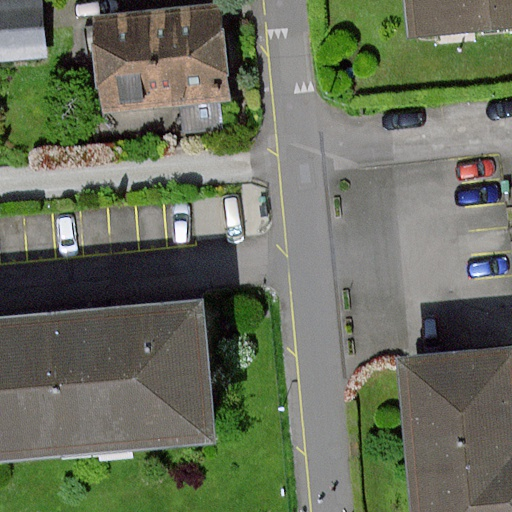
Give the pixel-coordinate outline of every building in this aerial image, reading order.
[(0,0),(0,52),(54,52),(52,0),(0,0)] [(511,14),(511,0),(426,0),(429,23),(511,14)] [(225,95),(214,6),(96,21),(108,110),(225,95)] [(0,323),(0,456),(212,438),(200,305),(120,312),(0,323)] [(511,511),(511,369),(511,353),(408,361),(419,511),(511,511)]
